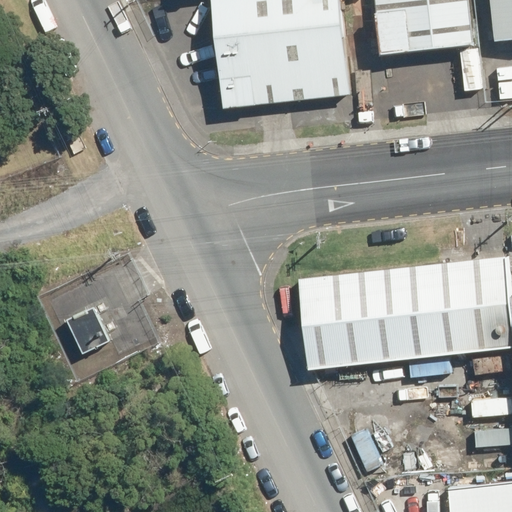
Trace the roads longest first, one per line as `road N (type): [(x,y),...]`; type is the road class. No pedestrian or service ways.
road 1 (unclassified): [(172,202),(318,511)]
road 2 (unclassified): [(511,164),(172,202)]
road 3 (unclassified): [(76,0),(172,202)]
